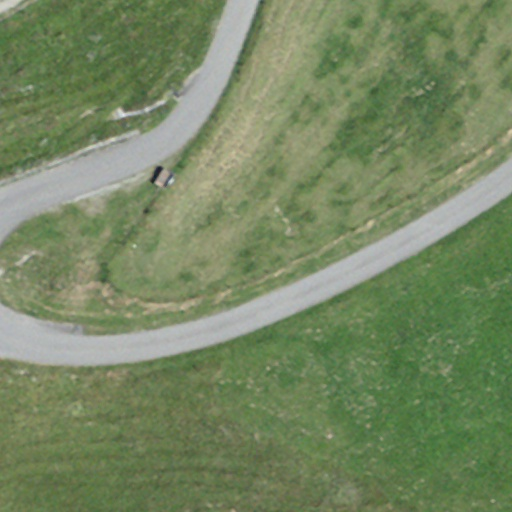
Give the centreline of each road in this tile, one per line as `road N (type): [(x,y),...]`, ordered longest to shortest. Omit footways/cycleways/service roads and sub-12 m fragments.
road 1 (unclassified): [(511,175),(354,270),(180,340),(107,351),(0,330)]
road 2 (unclassified): [(0,213),(174,134),(219,69),(244,0)]
